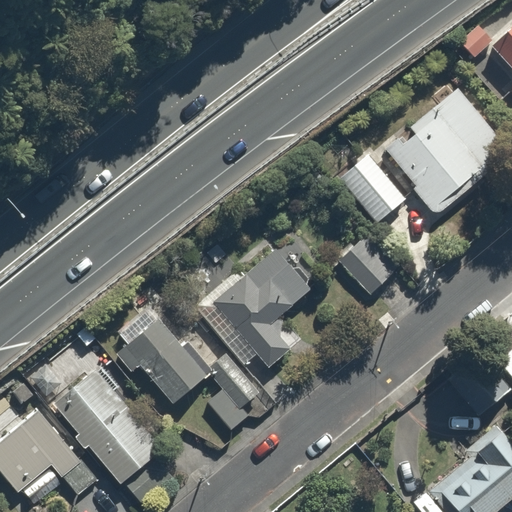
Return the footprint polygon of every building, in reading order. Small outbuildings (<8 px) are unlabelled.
[(473,57),(491,41),(478,26),(460,42),(473,57)] [(511,91),(511,26),(489,47),(511,72),(511,87),(510,90),(511,91)] [(403,133),(386,150),(420,185),(414,192),(439,218),(471,187),(464,180),(507,138),(459,88),(443,103),(440,100),(412,127),(420,136),(413,142),(403,133)] [(368,155),(340,181),(378,223),(407,197),(368,155)] [(369,238),(341,262),(370,295),(398,271),(369,238)] [(217,305),(204,316),(249,367),(261,356),(272,369),(300,344),(281,324),(317,291),(279,249),(251,274),(244,265),(209,297),(217,305)] [(159,314),(119,330),(130,345),(121,352),(136,373),(145,366),(176,407),(212,379),(188,347),(197,341),(182,321),(171,329),(159,314)] [(227,388),(212,401),(236,429),(269,400),(227,352),(209,367),(227,388)] [(93,368),(55,404),(81,433),(81,434),(81,435),(80,435),(80,436),(79,437),(79,438),(79,439),(79,440),(79,441),(79,442),(80,443),(80,444),(80,445),(81,446),(81,447),(82,447),(82,448),(83,449),(84,449),(84,450),(85,450),(86,451),(87,451),(88,451),(89,451),(90,451),(91,451),(92,451),(93,451),(94,451),(95,450),(96,450),(131,486),(170,450),(93,368)] [(28,424),(0,447),(0,473),(18,494),(24,489),(32,497),(51,481),(67,501),(96,477),(37,406),(23,418),(28,424)] [(492,429),(467,451),(473,458),(431,495),(440,505),(447,499),(458,511),(511,511),(511,434),(509,432),(501,439),(492,429)] [(422,450),(403,452),(408,492),(426,490),(422,450)]
